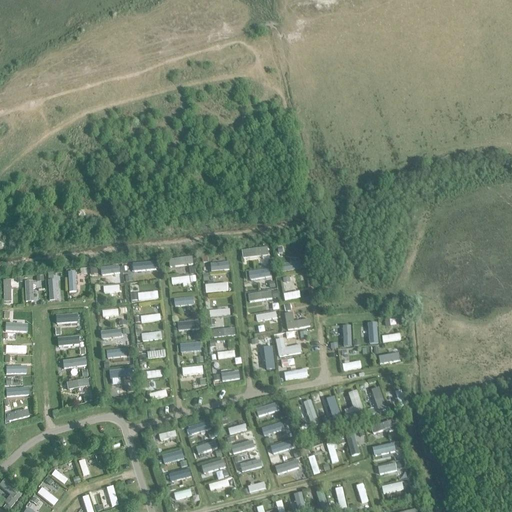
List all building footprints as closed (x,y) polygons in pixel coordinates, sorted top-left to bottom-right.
[(192,258),(169,261),(169,268),(193,265),(192,258)] [(155,263),(137,265),(138,271),(150,270),(150,272),(154,271),(153,269),(156,269),(155,263)] [(119,267),(101,269),(102,276),(119,274),(119,267)] [(126,272),(127,278),(129,278),(130,285),(135,284),(134,281),(136,281),(135,277),(131,278),(130,271),(126,272)] [(67,273),(69,293),(76,293),(75,273),(67,273)] [(47,276),(49,297),(56,297),(54,276),(47,276)] [(3,281),(3,303),(11,303),(10,282),(9,282),(9,278),(3,279),(3,281)] [(189,278),(171,280),(172,286),(183,284),(183,287),(186,287),(186,284),(190,284),(189,278)] [(24,280),(24,298),(30,298),(30,286),(33,286),(33,282),(30,282),(30,279),(24,280)] [(227,284),(205,286),(206,294),(228,292),(227,284)] [(157,293),(138,295),(138,302),(158,299),(157,293)] [(193,299),(174,301),(175,307),(194,305),(193,299)] [(209,312),(209,318),(230,316),(229,310),(221,311),(221,307),(214,307),(214,312),(209,312)] [(118,310),(102,312),(103,318),(119,317),(118,310)] [(73,315),(57,317),(57,323),(67,322),(67,326),(68,326),(73,326),(74,325),(73,315)] [(160,315),(141,318),(141,324),(160,322),(160,315)] [(234,329),(213,332),(214,339),(235,336),(234,329)] [(161,333),(141,336),(142,342),(162,340),(161,333)] [(79,336),(61,338),(62,344),(72,343),(72,347),(80,346),(79,336)] [(165,352),(147,354),(148,360),(165,358),(165,352)] [(234,352),(217,354),(218,361),(235,358),(234,352)] [(82,372),(83,379),(90,377),(88,370),(82,372)] [(163,371),(146,373),(147,379),(164,378),(163,371)] [(237,371),(217,377),(219,383),(239,377),(237,371)] [(66,384),(67,391),(89,387),(87,380),(66,384)] [(26,390),(7,391),(7,398),(26,397),(26,390)] [(165,391),(150,395),(151,401),(167,397),(165,391)] [(27,411),(7,416),(8,423),(29,418),(27,411)] [(206,424),(191,428),(192,434),(201,431),(202,434),(207,433),(206,430),(207,430),(206,424)] [(228,430),(230,436),(247,431),(245,425),(228,430)] [(175,432),(159,436),(160,441),(176,438),(175,432)] [(221,449),(219,442),(212,444),(214,451),(221,449)] [(234,449),(236,455),(251,451),(249,445),(243,447),(242,443),(234,445),(235,449),(234,449)] [(210,444),(198,447),(199,452),(206,450),(207,454),(213,453),(212,449),(210,444)] [(181,451),(163,457),(164,462),(183,457),(181,451)] [(89,476),(84,461),(78,463),(83,478),(89,476)] [(221,462),(204,466),(206,472),(223,467),(221,462)] [(255,464),(241,468),(242,473),(256,470),(255,464)] [(169,466),(162,468),(164,474),(171,472),(169,466)] [(189,469),(171,474),(173,482),(191,477),(189,469)] [(67,481),(55,472),(51,476),(63,486),(67,481)] [(22,495),(4,480),(0,485),(0,488),(10,496),(4,503),(11,509),(22,495)] [(227,481),(209,486),(210,492),(229,487),(227,481)] [(248,488),(249,494),(265,489),(264,484),(254,486),(253,483),(250,484),(251,487),(248,488)] [(118,506),(112,487),(106,489),(111,508),(118,506)] [(54,501),(42,490),(38,495),(50,505),(54,501)] [(190,490),(174,494),(176,500),(192,496),(190,490)]
